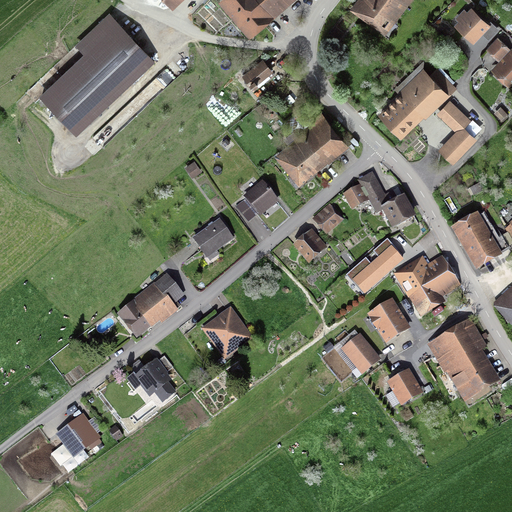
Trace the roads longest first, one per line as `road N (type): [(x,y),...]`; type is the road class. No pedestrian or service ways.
road 1 (residential): [(0,449),(196,304),(381,146)]
road 2 (tertiary): [(511,354),(421,192),(381,146)]
road 3 (tertiary): [(381,146),(312,70),(310,35),(330,0)]
